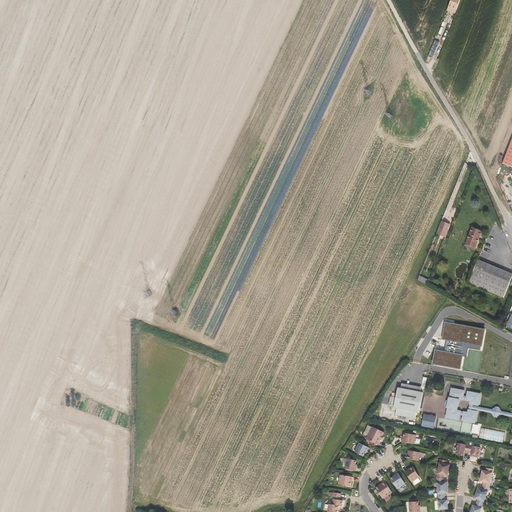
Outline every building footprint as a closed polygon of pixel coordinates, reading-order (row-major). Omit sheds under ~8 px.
[(460,0),(451,0),(448,11),(456,14),(460,0)] [(511,141),(503,163),(511,166),(511,141)] [(448,224),(441,222),(436,236),(443,238),(448,224)] [(481,233),(471,229),(464,246),(474,250),(481,233)] [(492,293),(502,270),(477,259),(467,283),(492,293)] [(498,296),(508,273),(502,270),(492,293),(498,296)] [(511,274),(508,273),(498,296),(502,298),(511,274)] [(427,286),(428,282),(419,276),(417,281),(427,286)] [(485,330),(446,323),(443,339),(445,339),(447,339),(445,352),(442,352),(436,351),(434,364),(460,368),(465,343),(482,346),(485,330)] [(482,346),(465,343),(460,368),(434,364),(433,366),(464,372),(469,346),(482,348),(482,346)] [(443,404),(454,406),(455,402),(467,404),(466,407),(475,409),(477,397),(464,394),(464,400),(460,399),(460,394),(448,391),(445,402),(443,404)] [(418,399),(392,394),(389,412),(392,412),(391,419),(410,422),(412,416),(415,416),(418,399)] [(454,406),(443,404),(442,408),(445,411),(443,421),(456,423),(456,418),(460,419),(459,424),(472,426),(474,416),(471,415),(465,414),(465,417),(453,415),(454,406)] [(465,414),(471,415),(471,413),(488,416),(490,420),(495,421),(499,418),(511,421),(511,417),(498,415),(489,413),(474,410),(466,409),(465,414)] [(432,420),(420,418),(418,430),(429,432),(432,420)] [(472,433),(479,434),(480,425),(473,424),(472,433)] [(375,449),(378,443),(380,440),(381,437),(370,431),(364,444),(375,449)] [(412,439),(400,438),(400,441),(399,441),(398,447),(411,449),(412,439)] [(367,452),(357,447),(353,456),(360,460),(362,457),(363,458),(367,452)] [(464,456),(465,449),(454,448),(452,457),(460,459),(460,455),(464,456)] [(476,451),(465,449),(464,456),(467,457),(467,460),(474,462),(476,451)] [(404,454),(402,462),(415,465),(416,456),(404,454)] [(354,464),(346,462),(343,472),(353,475),(355,468),(353,468),(354,464)] [(436,463),(433,482),(439,483),(440,479),(444,480),(446,469),(442,468),(443,465),(436,463)] [(405,472),(400,476),(407,487),(415,482),(408,471),(406,473),(405,472)] [(479,487),(479,490),(485,492),(489,474),(482,472),(482,476),(478,475),(476,486),(479,487)] [(393,477),(388,480),(385,482),(392,493),(400,488),(393,477)] [(348,480),(336,478),(334,487),(346,490),(347,484),(348,480)] [(439,483),(433,482),(433,486),(433,491),(434,501),(441,501),(440,497),(444,497),(443,486),(439,486),(439,483)] [(380,485),(371,492),(378,503),(387,497),(380,485)] [(474,504),(472,508),(479,510),(485,492),(479,490),(477,494),(474,493),(470,503),(474,504)] [(337,497),(329,495),(327,508),(323,507),(322,511),(333,511),(334,509),(336,509),(337,503),(336,503),(337,497)] [(441,501),(434,501),(434,511),(443,511),(443,505),(441,505),(441,501)]
